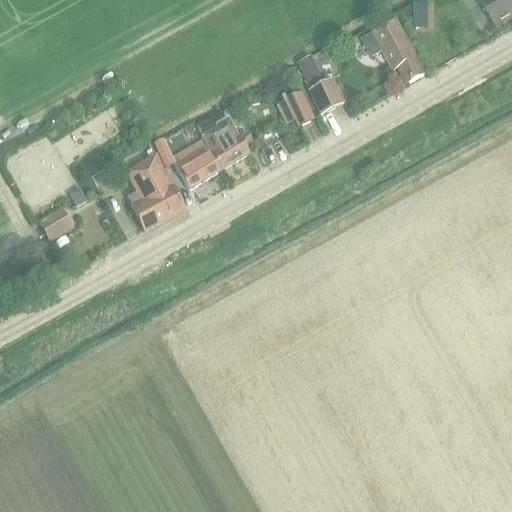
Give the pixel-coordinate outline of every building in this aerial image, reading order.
[(511,0),(482,0),(483,1),(481,2),(496,28),(511,19),(511,0)] [(373,35),(361,42),(371,60),(383,54),(393,73),(398,70),(407,86),(425,77),(415,59),(396,23),(373,35)] [(311,58),(298,65),(311,91),(323,84),(311,58)] [(358,66),(332,79),(345,104),(371,91),(358,66)] [(344,106),(333,82),(310,93),(322,117),(344,106)] [(275,90),(254,108),(262,118),(284,100),(275,90)] [(302,97),(287,103),(299,129),(314,122),(302,97)] [(199,145),(217,176),(248,157),(243,149),(250,145),(245,136),(238,140),(227,121),(211,130),(213,133),(200,142),(201,144),(199,145)] [(152,147),(151,148),(156,157),(166,152),(163,146),(161,143),(152,147)] [(169,162),(178,176),(188,193),(217,176),(199,145),(169,162)] [(126,200),(134,215),(144,232),(182,211),(173,194),(154,161),(126,176),(136,194),(126,200)] [(59,210),(68,232),(93,221),(84,199),(59,210)] [(45,255),(38,259),(42,267),(50,263),(45,255)] [(0,269),(0,296),(22,285),(11,264),(0,269)]
